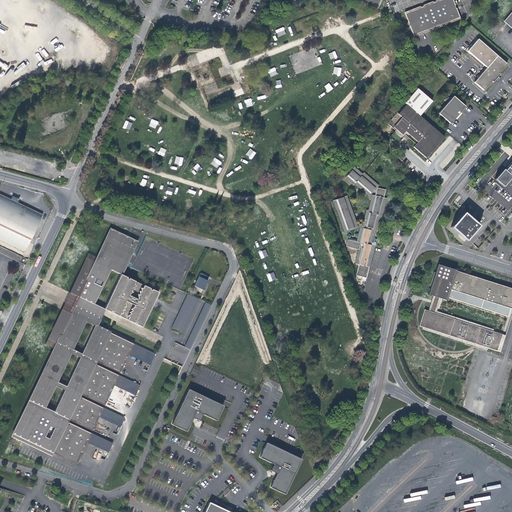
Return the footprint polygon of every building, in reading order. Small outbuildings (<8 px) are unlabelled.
[(356,0),(378,10),(379,7),(378,7),(381,0),(356,0)] [(404,11),(408,21),(409,21),(410,25),(409,26),(413,36),(428,30),(428,29),(432,28),(441,25),(441,24),(445,23),(460,18),(456,8),(455,8),(455,6),(454,4),(455,4),(453,0),(435,0),(432,1),(423,4),(423,5),(419,6),(404,11)] [(511,31),(511,13),(503,24),(511,31)] [(276,30),(278,36),(286,34),(283,27),(276,30)] [(335,51),(328,53),(330,59),(337,57),(335,51)] [(505,65),(496,57),(472,84),(482,92),(490,82),(491,83),(493,81),(496,77),(498,75),(497,75),(505,65)] [(270,77),(277,74),(275,67),(268,70),(270,77)] [(340,76),(341,68),(334,67),(333,74),(340,76)] [(328,92),(333,89),(329,83),(324,86),(328,92)] [(408,101),(422,113),(430,104),(416,92),(408,101)] [(247,107),(253,105),(251,98),(244,100),(247,107)] [(464,109),(452,98),(437,115),(449,125),(454,120),(459,114),(464,109)] [(422,113),(408,101),(403,107),(405,108),(396,118),(395,116),(393,118),(394,119),(389,125),(395,131),(401,137),(405,133),(418,144),(414,148),(426,159),(444,138),(420,116),(422,113)] [(152,119),(148,126),(155,129),(158,122),(152,119)] [(123,128),(130,130),(132,122),(125,121),(123,128)] [(158,154),(164,156),(166,149),(160,147),(158,154)] [(245,155),(251,159),(256,152),(250,148),(245,155)] [(176,156),(174,164),(182,165),(183,158),(176,156)] [(193,168),(197,173),(202,168),(197,163),(193,168)] [(356,186),(357,185),(359,183),(372,195),(379,186),(366,175),(357,168),(347,179),(356,186)] [(365,225),(366,226),(370,214),(372,213),(377,196),(374,195),(381,186),(368,173),(366,175),(379,186),(372,195),(359,183),(357,185),(374,199),(371,210),(369,212),(365,225)] [(0,189),(0,194),(42,215),(43,211),(0,189)] [(379,197),(377,196),(372,213),(370,214),(366,226),(378,229),(381,217),(383,216),(388,199),(386,199),(389,191),(381,189),(379,197)] [(30,239),(42,215),(0,194),(0,239),(24,251),(30,239)] [(362,227),(364,227),(376,231),(372,245),(375,246),(376,244),(374,242),(377,233),(379,232),(383,219),(384,218),(390,200),(388,199),(383,216),(381,217),(378,229),(366,226),(365,225),(361,224),(347,195),(345,196),(360,225),(348,231),(334,202),(332,203),(347,233),(361,226),(362,227)] [(360,225),(345,196),(334,202),(348,231),(360,225)] [(452,232),(467,244),(480,229),(465,215),(452,232)] [(377,246),(375,246),(372,245),(376,231),(364,227),(360,242),(358,241),(350,239),(348,246),(361,250),(357,263),(361,264),(358,274),(364,276),(363,280),(367,281),(377,246)] [(54,413),(43,407),(54,385),(55,382),(70,352),(71,349),(85,320),(93,303),(110,268),(121,274),(137,241),(111,229),(98,257),(96,261),(87,257),(70,294),(79,296),(71,313),(62,309),(48,338),(57,342),(54,348),(28,403),(38,408),(54,413)] [(265,249),(258,252),(261,259),(268,256),(265,249)] [(96,261),(98,257),(89,253),(87,257),(96,261)] [(454,270),(439,265),(437,272),(429,296),(433,298),(432,300),(432,301),(431,303),(428,311),(425,310),(419,327),(423,329),(423,330),(471,347),(487,352),(488,349),(500,353),(506,336),(494,332),(494,329),(437,312),(441,300),(447,302),(448,300),(504,318),(505,316),(509,317),(511,310),(511,284),(500,281),(499,285),(462,273),(463,269),(461,268),(461,270),(454,268),(454,270)] [(210,276),(201,272),(195,286),(203,290),(210,276)] [(266,275),(269,282),(276,279),(273,272),(266,275)] [(159,292),(121,274),(104,308),(106,309),(142,326),(159,292)] [(183,332),(199,298),(188,293),(172,327),(183,332)] [(79,296),(70,294),(67,300),(62,309),(71,313),(79,296)] [(212,304),(206,302),(184,347),(190,350),(212,304)] [(104,308),(93,303),(85,320),(96,325),(98,326),(106,309),(104,308)] [(151,363),(155,354),(134,343),(109,332),(109,333),(107,332),(107,331),(98,326),(96,325),(82,354),(71,349),(70,352),(81,357),(66,387),(55,382),(54,385),(65,390),(54,413),(38,408),(23,438),(49,451),(50,450),(52,451),(51,452),(76,464),(87,440),(109,451),(112,443),(67,421),(68,419),(92,431),(100,415),(121,426),(125,418),(79,396),(80,394),(104,405),(115,383),(136,394),(140,385),(94,363),(96,361),(120,372),(129,353),(151,363)] [(57,342),(48,338),(45,344),(54,348),(57,342)] [(223,406),(189,389),(172,424),(187,430),(193,417),(200,420),(203,413),(216,420),(223,406)] [(38,408),(28,403),(13,434),(23,438),(38,408)] [(274,463),(271,469),(277,473),(271,486),(285,493),(302,460),(267,442),(260,456),(274,463)] [(227,510),(210,502),(204,511),(231,511),(232,511),(227,509),(227,510)]
